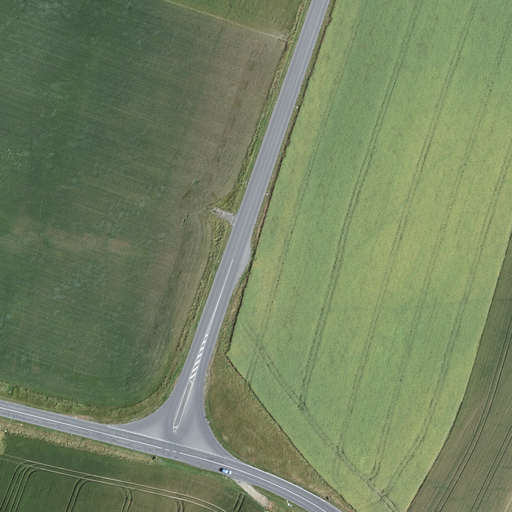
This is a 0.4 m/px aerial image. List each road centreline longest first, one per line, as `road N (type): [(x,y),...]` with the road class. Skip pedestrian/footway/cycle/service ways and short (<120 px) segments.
road 1 (tertiary): [(325,0),(167,449)]
road 2 (primary): [(0,407),(167,449)]
road 3 (primary): [(167,449),(258,477),(325,511)]
